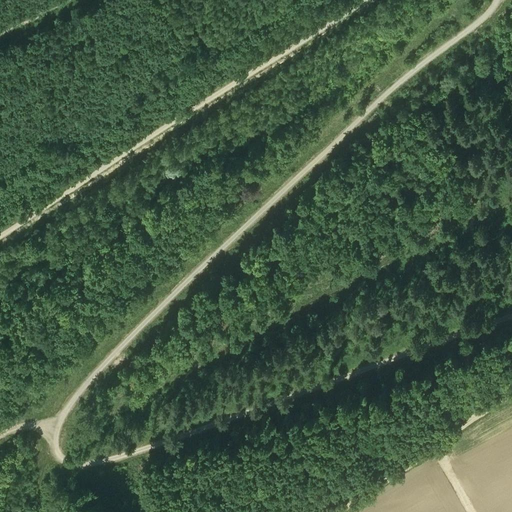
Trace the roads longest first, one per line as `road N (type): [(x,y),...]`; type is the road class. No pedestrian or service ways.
road 1 (track): [(52,445),(67,409),(120,347),(497,0)]
road 2 (track): [(511,322),(110,464),(83,469),(65,463),(52,445)]
road 3 (unknown): [(120,347),(459,0)]
road 4 (track): [(355,0),(0,237)]
road 5 (track): [(324,511),(511,394)]
